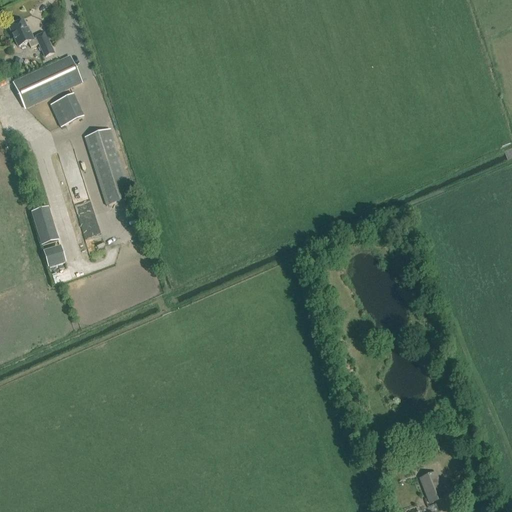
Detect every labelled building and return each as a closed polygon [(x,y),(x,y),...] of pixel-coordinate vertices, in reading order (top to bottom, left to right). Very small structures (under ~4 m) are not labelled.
[(39,45),(45,58),(54,54),(45,34),(36,38),(37,39),(33,40),(28,28),(27,28),(23,22),(20,23),(20,22),(18,22),(14,24),(12,25),(13,26),(10,28),(19,48),(28,43),(31,48),(39,45)] [(14,83),(26,110),(82,84),(70,57),(14,83)] [(16,58),(14,66),(21,68),(24,61),(16,58)] [(61,128),(84,118),(74,95),(51,106),(61,128)] [(110,130),(85,138),(107,207),(132,199),(110,130)] [(42,246),(58,241),(48,209),(32,214),(42,246)] [(57,246),(39,252),(44,269),(62,264),(57,246)] [(445,498),(436,472),(419,478),(429,504),(445,498)]
